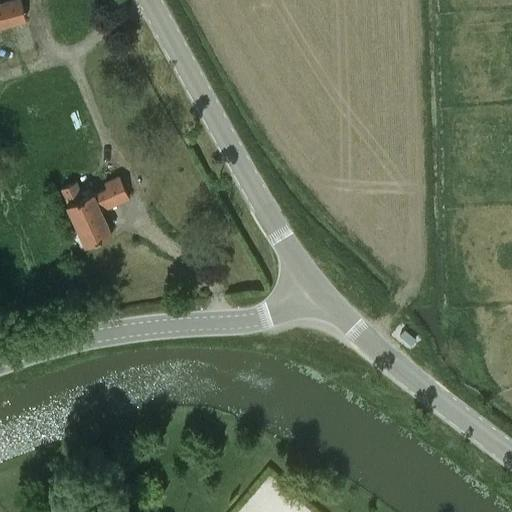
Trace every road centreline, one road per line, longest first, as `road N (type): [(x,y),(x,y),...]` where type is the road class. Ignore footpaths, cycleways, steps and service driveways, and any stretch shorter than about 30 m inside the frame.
road 1 (tertiary): [(313,283),(284,246),(148,0)]
road 2 (unclassified): [(0,363),(76,335),(262,312),(313,283)]
road 3 (tertiary): [(511,456),(396,369),(313,283)]
